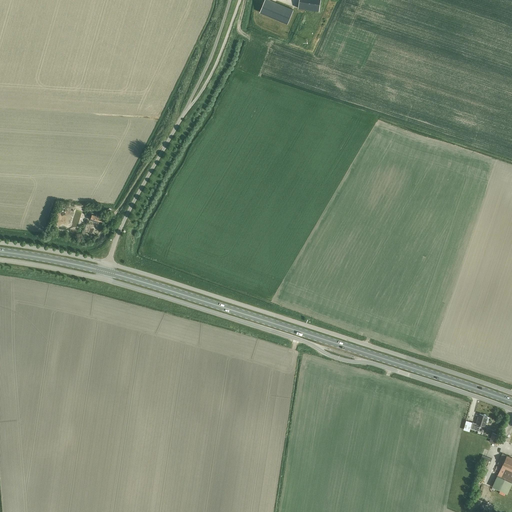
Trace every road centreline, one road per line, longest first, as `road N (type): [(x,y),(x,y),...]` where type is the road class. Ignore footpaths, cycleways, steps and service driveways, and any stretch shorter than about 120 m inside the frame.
road 1 (unclassified): [(511,410),(103,279)]
road 2 (primary): [(511,403),(105,271)]
road 3 (unclassified): [(107,263),(511,392)]
road 4 (unclassified): [(107,263),(178,120)]
road 5 (unclassified): [(178,120),(222,53),(240,0)]
road 6 (unclassified): [(178,120),(229,0)]
